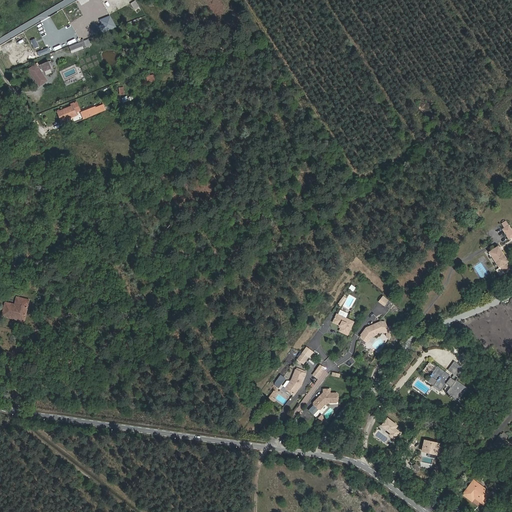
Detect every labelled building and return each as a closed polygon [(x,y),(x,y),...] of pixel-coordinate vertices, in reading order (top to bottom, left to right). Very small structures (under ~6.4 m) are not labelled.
[(101,18),(102,24),(110,22),(108,16),(101,18)] [(36,37),(32,39),(36,48),(40,46),(36,37)] [(87,49),(85,45),(73,50),(76,56),(88,51),(87,49)] [(50,47),(38,50),(40,56),(52,52),(50,47)] [(52,60),(41,64),(44,72),(54,69),(52,60)] [(31,73),(41,88),(49,82),(39,68),(31,73)] [(148,83),(157,81),(155,73),(147,75),(148,83)] [(61,121),(67,119),(76,116),(75,113),(82,110),(78,101),(73,103),(74,105),(72,106),(58,111),(61,121)] [(83,116),(100,110),(99,106),(81,112),(83,116)] [(509,259),(499,243),(489,249),(499,265),(500,264),(504,271),(511,267),(507,260),(509,259)] [(384,295),(379,301),(385,305),(390,299),(384,295)] [(13,318),(22,320),(26,299),(15,297),(14,304),(3,302),(0,315),(6,316),(6,314),(14,316),(13,318)] [(339,331),(348,335),(354,322),(337,314),(333,322),(341,326),(339,331)] [(389,340),(397,330),(393,327),(390,330),(387,330),(387,329),(384,322),(381,321),(378,323),(381,332),(386,333),(386,336),(389,340)] [(372,336),(381,332),(378,323),(366,328),(366,329),(365,331),(363,331),(360,335),(360,338),(366,342),(368,342),(372,336)] [(306,347),(302,353),(308,357),(312,351),(306,347)] [(426,357),(419,365),(431,374),(433,372),(434,373),(439,367),(426,357)] [(453,362),(448,369),(458,378),(464,371),(453,362)] [(324,370),(320,367),(315,372),(320,376),(324,370)] [(431,374),(432,375),(428,381),(435,386),(435,385),(441,390),(446,383),(450,387),(446,392),(457,400),(460,396),(457,393),(458,392),(461,395),(466,389),(456,381),(454,383),(449,380),(451,377),(439,367),(434,373),(433,372),(431,374)] [(285,389),(293,395),(296,390),(296,389),(297,388),(299,387),(300,385),(304,375),(294,371),(291,380),(285,389)] [(281,387),(287,377),(281,373),(275,383),(281,387)] [(327,403),(336,403),(338,401),(338,395),(337,393),(329,393),(330,390),(323,389),(323,393),(322,393),(320,395),(321,396),(320,398),(318,398),(313,403),(314,405),(319,410),(320,410),(327,403)] [(402,430),(398,428),(400,424),(388,416),(382,426),(392,431),(390,435),(397,439),(402,430)] [(493,444),(499,448),(507,437),(503,434),(501,436),(500,435),(493,444)] [(423,451),(439,454),(441,441),(425,439),(423,451)] [(461,496),(472,503),(475,499),(483,505),(491,495),(471,482),(461,496)]
